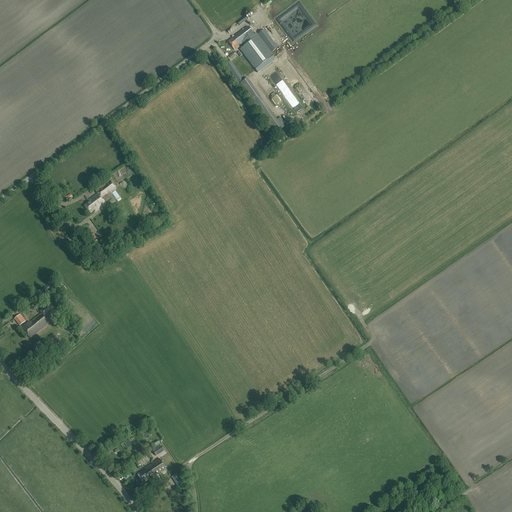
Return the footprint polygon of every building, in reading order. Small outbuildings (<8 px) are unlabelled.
[(264,30),(259,34),(258,32),(257,33),(256,32),(253,35),(247,27),(232,38),(233,39),(228,42),(232,47),(235,50),(239,47),(238,46),(243,43),(245,46),(240,50),(252,66),(268,55),(260,44),(263,42),(264,43),(268,49),(275,44),(264,30)] [(225,64),(233,76),(238,83),(243,80),(238,73),(230,61),(225,64)] [(247,79),(239,85),(252,103),(260,97),(247,79)] [(291,102),(297,98),(294,94),(288,98),(291,102)] [(107,193),(115,187),(112,182),(108,185),(106,182),(95,191),(97,194),(88,201),(89,202),(84,206),(89,214),(94,210),(95,211),(105,204),(100,198),(107,193)] [(49,324),(44,317),(52,310),(48,305),(39,312),(41,314),(29,322),(21,328),(30,338),(49,324)] [(25,321),(21,314),(14,319),(19,326),(25,321)] [(152,451),(156,457),(164,451),(161,446),(152,451)] [(150,480),(153,479),(153,480),(157,477),(156,475),(159,474),(160,475),(167,471),(159,459),(145,469),(145,470),(137,475),(143,483),(149,479),(150,480)] [(177,474),(172,478),(177,485),(182,482),(177,474)]
